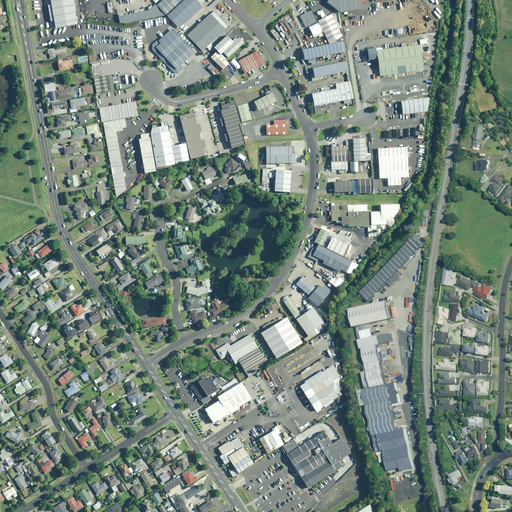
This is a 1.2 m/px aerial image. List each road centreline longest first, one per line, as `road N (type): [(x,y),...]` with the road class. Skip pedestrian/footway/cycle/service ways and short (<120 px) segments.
road 1 (primary): [(146,365),(60,226),(18,0)]
road 2 (residential): [(187,341),(236,319),(283,268),(312,198),(307,128)]
road 3 (residential): [(0,312),(85,469)]
road 4 (residential): [(147,78),(173,101),(282,71)]
road 5 (residential): [(158,227),(187,341)]
